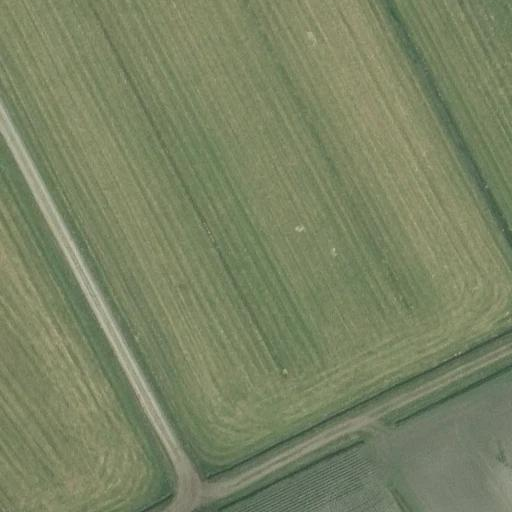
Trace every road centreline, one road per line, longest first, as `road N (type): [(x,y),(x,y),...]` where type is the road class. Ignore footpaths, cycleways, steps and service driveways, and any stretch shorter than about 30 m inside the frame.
road 1 (track): [(193,505),(0,124)]
road 2 (track): [(511,351),(179,511)]
